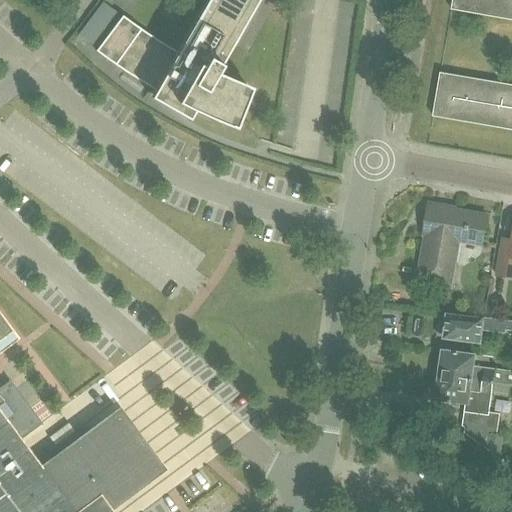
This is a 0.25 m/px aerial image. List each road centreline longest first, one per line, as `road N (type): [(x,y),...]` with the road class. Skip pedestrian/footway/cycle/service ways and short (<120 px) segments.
road 1 (tertiary): [(307,511),(329,434),(365,162)]
road 2 (tertiary): [(365,162),(390,0)]
road 3 (unclassified): [(511,186),(365,162)]
